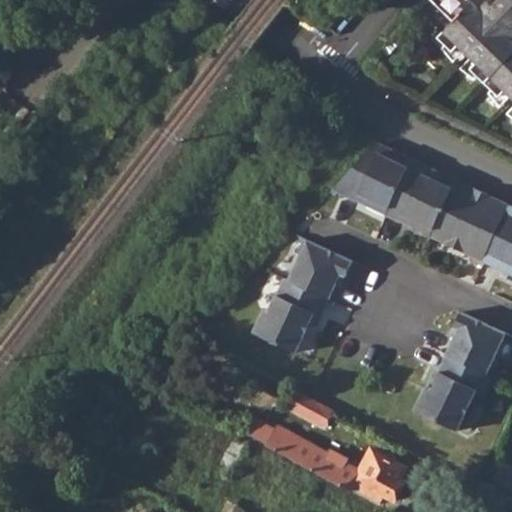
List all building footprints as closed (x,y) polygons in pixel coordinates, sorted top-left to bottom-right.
[(444,54),(452,62),(503,9),(493,0),(485,0),(466,21),(451,7),(457,0),(416,0),(410,7),(436,31),(423,45),(438,60),(444,54)] [(511,17),(503,9),(452,62),(461,71),(457,76),(485,102),(491,98),(509,116),(505,121),(511,127),(511,63),(490,43),(511,18),(511,17)] [(373,149),(329,195),(356,207),(359,200),(388,214),(410,164),(373,149)] [(455,183),(410,164),(388,214),(385,220),(400,227),(401,224),(413,230),(414,225),(433,233),(455,183)] [(508,207),(455,183),(433,233),(456,244),(453,251),(483,264),(508,207)] [(511,208),(508,207),(483,264),(511,277),(511,208)] [(347,266),(302,246),(284,287),(324,305),(336,281),(340,283),(347,266)] [(284,287),(279,285),(264,318),(259,316),(249,339),(292,358),(310,320),(317,323),(324,305),(284,287)] [(483,376),(501,335),(455,315),(448,331),(453,333),(441,358),(483,376)] [(487,378),(483,376),(441,358),(426,393),(421,391),(411,414),(454,433),(472,394),(479,396),(487,378)] [(331,409),(296,390),(286,408),(320,426),(331,409)] [(254,423),(247,434),(375,503),(380,494),(390,500),(401,480),(397,478),(403,466),(370,448),(356,473),(342,465),(343,460),(329,452),(323,455),(309,447),(310,445),(276,426),(273,430),(257,423),(254,423)] [(229,473),(245,443),(231,435),(213,465),(229,473)] [(484,492),(511,507),(511,466),(502,461),(484,492)]
